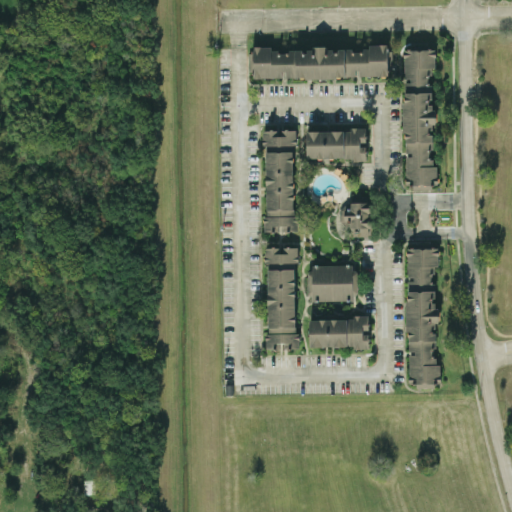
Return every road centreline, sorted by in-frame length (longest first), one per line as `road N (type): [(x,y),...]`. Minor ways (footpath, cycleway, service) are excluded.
road 1 (residential): [(464,0),(471,285),(511,497)]
road 2 (residential): [(241,22),(511,18)]
